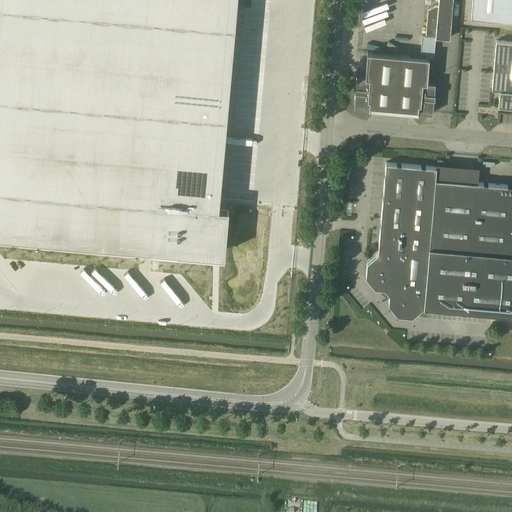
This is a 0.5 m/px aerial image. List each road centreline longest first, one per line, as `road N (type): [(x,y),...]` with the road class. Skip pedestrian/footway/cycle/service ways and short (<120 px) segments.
road 1 (unclassified): [(293,397),(263,405),(0,378)]
road 2 (unclassified): [(293,397),(307,363),(328,121)]
road 3 (unknown): [(320,220),(347,224),(345,275),(384,320),(511,335)]
road 4 (unclassified): [(293,397),(319,412),(511,427)]
road 5 (unclassified): [(328,121),(511,138)]
road 6 (unclassified): [(328,121),(339,0)]
